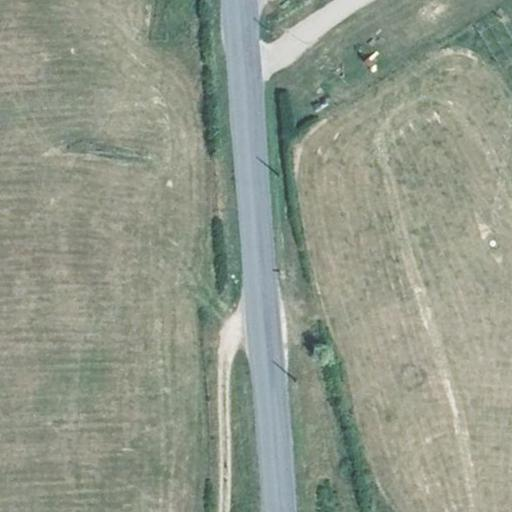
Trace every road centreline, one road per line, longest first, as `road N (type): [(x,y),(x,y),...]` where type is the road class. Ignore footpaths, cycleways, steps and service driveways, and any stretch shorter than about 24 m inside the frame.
road 1 (secondary): [(278,511),(241,0)]
road 2 (track): [(264,320),(234,331),(225,355),(222,511)]
road 3 (track): [(366,0),(246,79)]
